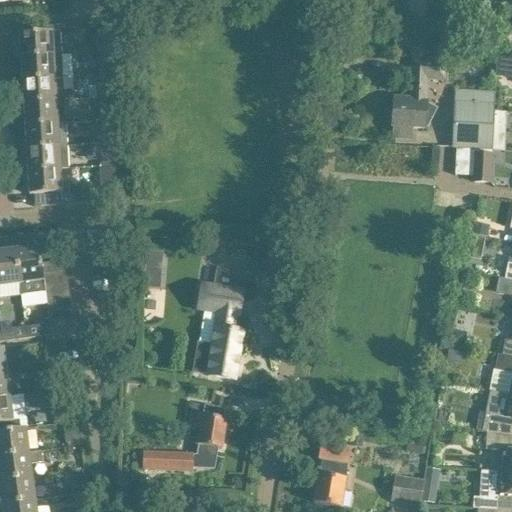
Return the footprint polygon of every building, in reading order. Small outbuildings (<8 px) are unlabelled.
[(95,30),(97,55),(109,54),(107,29),(95,30)] [(20,58),(21,59),(61,57),(60,32),(13,35),(15,59),(20,58)] [(109,54),(97,55),(98,66),(110,65),(109,54)] [(21,59),(22,82),(63,79),(61,57),(21,59)] [(437,109),(425,102),(426,80),(443,81),(444,62),(412,60),(410,102),(394,101),(392,128),(393,128),(393,140),(411,141),(412,129),(424,130),(424,128),(427,128),(437,109)] [(22,82),(23,103),(24,105),(64,102),(64,101),(73,100),(72,91),(63,92),(63,79),(22,82)] [(100,88),(101,99),(112,98),(111,87),(100,88)] [(112,98),(101,99),(102,112),(113,111),(112,98)] [(17,104),(19,129),(65,126),(64,102),(24,105),(23,103),(17,104)] [(456,149),(474,150),(492,151),(495,106),(454,103),(451,148),(456,149)] [(506,112),(496,112),(495,127),(506,127),(506,112)] [(19,129),(20,151),(67,148),(65,126),(19,129)] [(103,133),(104,146),(115,146),(114,133),(103,133)] [(115,146),(104,146),(104,158),(115,157),(115,146)] [(22,174),(28,173),(60,171),(68,170),(67,148),(20,151),(22,174)] [(474,150),(456,149),(455,177),(473,178),(472,183),(490,184),(492,155),(474,154),(474,150)] [(60,171),(28,173),(29,196),(40,195),(41,207),(77,205),(76,189),(69,184),(61,184),(60,171)] [(118,203),(117,191),(105,191),(106,204),(118,203)] [(209,234),(206,252),(220,254),(221,249),(223,237),(222,236),(209,234)] [(43,277),(41,265),(39,248),(14,251),(19,285),(20,296),(45,293),(44,289),(43,277)] [(0,287),(19,285),(14,251),(0,252),(0,287)] [(146,253),(145,269),(162,270),(164,254),(146,253)] [(41,265),(43,277),(67,274),(65,262),(41,265)] [(238,317),(242,294),(242,293),(233,292),(235,276),(216,273),(213,288),(202,287),(198,310),(218,314),(212,347),(198,345),(193,373),(208,376),(207,377),(233,381),(234,377),(238,377),(239,370),(235,369),(241,334),(232,332),(234,316),(238,317)] [(43,277),(44,289),(68,286),(67,274),(43,277)] [(44,289),(45,293),(46,301),(70,298),(68,286),(44,289)] [(46,301),(47,313),(71,310),(70,298),(46,301)] [(47,313),(49,325),(73,321),(71,310),(47,313)] [(49,325),(49,326),(51,337),(75,333),(73,321),(49,325)] [(49,326),(37,327),(39,338),(51,337),(49,326)] [(11,330),(0,331),(0,334),(1,344),(13,342),(11,330)] [(451,331),(449,343),(462,345),(465,334),(451,331)] [(505,341),(502,357),(511,359),(511,339),(511,340),(511,343),(505,341)] [(497,357),(489,394),(509,398),(511,398),(511,359),(502,357),(497,357)] [(0,399),(8,398),(5,374),(0,374),(0,399)] [(485,433),(511,436),(511,398),(509,398),(489,394),(485,414),(479,412),(475,431),(485,433)] [(0,431),(20,430),(19,422),(12,423),(8,398),(0,399),(0,431)] [(226,421),(218,420),(220,409),(204,406),(202,417),(190,415),(187,430),(200,432),(197,446),(198,446),(196,457),(193,457),(193,456),(143,454),(142,471),(192,473),(192,470),(214,471),(218,450),(221,450),(226,421)] [(0,461),(29,457),(28,453),(25,429),(20,430),(0,431),(0,461)] [(351,433),(349,447),(360,448),(362,435),(351,433)] [(500,451),(498,473),(511,474),(511,436),(485,433),(485,450),(500,451)] [(314,504),(340,508),(350,450),(321,445),(318,461),(321,461),(319,475),(314,504)] [(0,485),(32,481),(30,465),(42,463),(40,451),(28,453),(29,457),(0,461),(0,485)] [(511,496),(511,474),(498,473),(498,474),(480,472),(479,499),(473,499),(473,510),(477,510),(481,511),(505,511),(506,511),(508,511),(509,497),(511,496)] [(395,479),(391,502),(419,507),(420,502),(422,490),(423,484),(395,479)] [(0,511),(2,511),(1,509),(35,505),(32,481),(0,485),(0,499),(0,502),(0,511)] [(422,490),(420,502),(433,504),(435,493),(422,490)]
